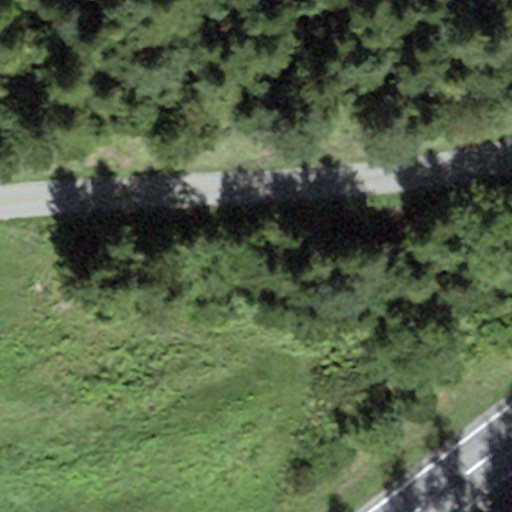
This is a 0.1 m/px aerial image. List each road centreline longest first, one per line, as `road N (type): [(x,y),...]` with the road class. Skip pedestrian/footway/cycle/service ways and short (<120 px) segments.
road 1 (unclassified): [(511,155),(0,194)]
road 2 (secondary): [(412,511),(511,435)]
